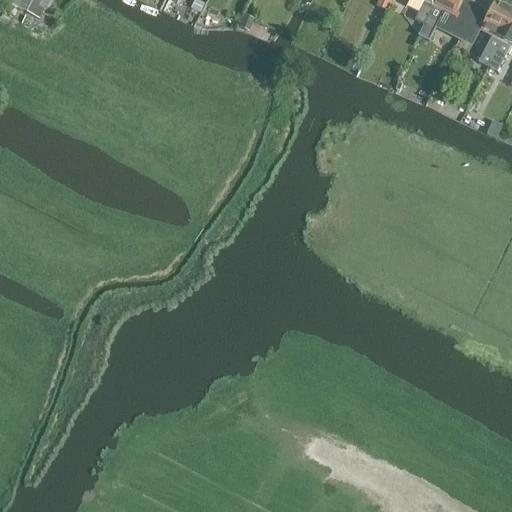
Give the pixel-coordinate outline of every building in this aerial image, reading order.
[(13,0),(11,6),(23,12),(23,13),(39,20),(49,0),(13,0)] [(379,0),(376,9),(386,13),(390,0),(379,0)] [(418,38),(437,0),(410,0),(406,8),(418,14),(414,22),(423,27),(417,37),(418,38)] [(450,34),(460,39),(476,8),(463,1),(463,0),(437,0),(418,38),(428,43),(443,14),(457,21),(450,34)] [(195,1),(191,10),(194,11),(200,14),(204,5),(195,1)] [(478,64),(488,69),(511,22),(511,12),(495,4),(490,14),(476,8),(460,39),(469,44),(476,30),(491,38),(478,64)] [(244,17),(239,29),(247,32),(252,20),(244,17)] [(511,22),(488,69),(497,73),(510,48),(511,48),(511,22)]
